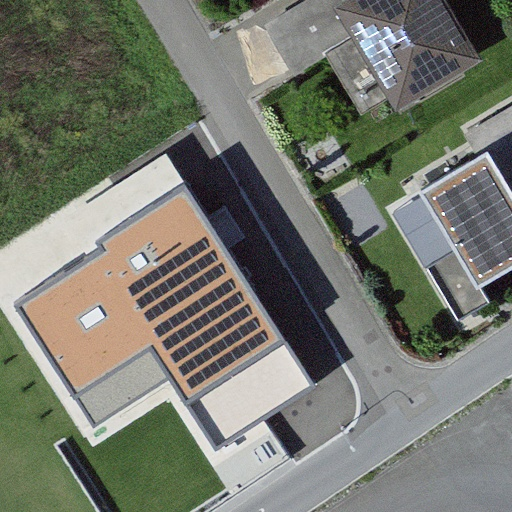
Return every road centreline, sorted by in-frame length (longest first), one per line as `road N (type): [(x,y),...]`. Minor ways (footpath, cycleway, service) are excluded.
road 1 (residential): [(408,421),(157,0)]
road 2 (residential): [(408,421),(274,511)]
road 3 (residential): [(511,351),(408,421)]
